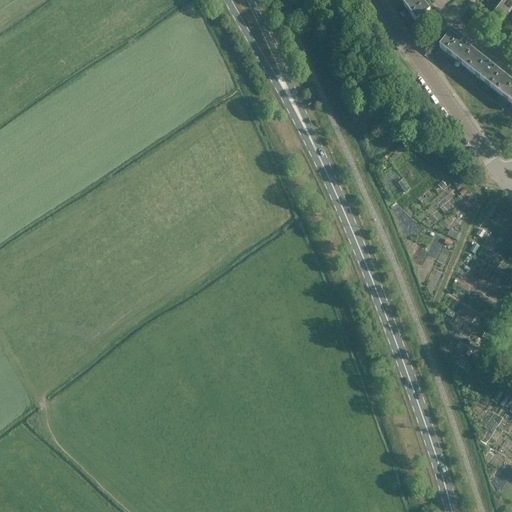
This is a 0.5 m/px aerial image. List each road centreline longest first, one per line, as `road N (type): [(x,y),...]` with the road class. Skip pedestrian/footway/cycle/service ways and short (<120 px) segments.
road 1 (secondary): [(452,511),(423,412),(313,144)]
road 2 (residential): [(501,178),(374,0)]
road 3 (secondary): [(228,0),(313,144)]
road 4 (secondary): [(313,144),(253,0)]
